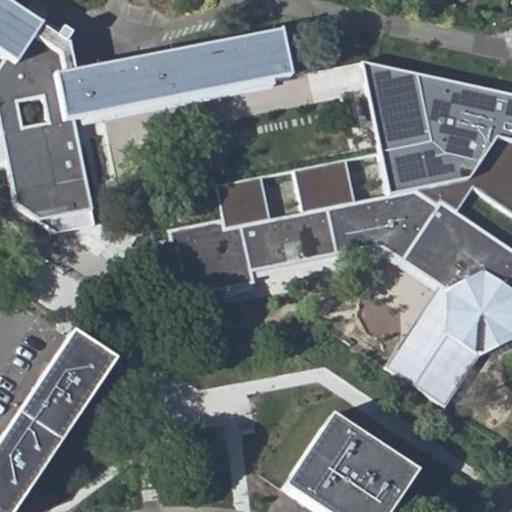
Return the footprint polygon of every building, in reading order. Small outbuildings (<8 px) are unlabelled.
[(28,21),(0,2),(0,58),(4,61),(0,67),(0,138),(12,210),(52,236),(91,232),(75,125),(293,88),(285,42),(94,73),(79,75),(75,37),(54,23),(60,14),(40,4),(28,21)] [(212,183),(216,211),(218,223),(386,191),(412,186),(457,215),(470,192),(511,216),(511,97),(361,61),(382,157),(212,183)] [(511,250),(457,215),(412,186),(386,191),(218,223),(216,211),(161,220),(162,234),(147,236),(159,300),(251,282),(248,267),(374,245),(439,287),(437,331),(473,356),(511,339),(511,334),(511,250)] [(11,511),(108,364),(66,338),(0,440),(0,511),(11,511)] [(388,511),(413,475),(330,418),(281,489),(315,511),(388,511)]
